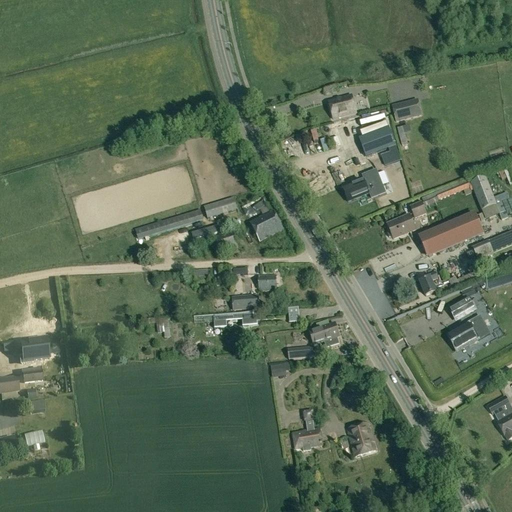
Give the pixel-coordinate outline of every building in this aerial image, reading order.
[(352,97),(329,103),(333,120),(356,114),(352,97)] [(391,106),(396,123),(422,116),(418,100),(391,106)] [(390,108),(373,113),(377,127),(394,122),(390,108)] [(347,142),(364,138),(363,133),(369,131),(366,117),(359,118),(360,126),(337,131),(338,136),(346,134),(347,142)] [(389,129),(359,141),(365,158),(396,146),(389,129)] [(423,202),(421,203),(423,209),(464,191),(466,197),(472,194),(471,190),(472,189),(471,186),(486,179),(484,173),(453,186),(422,199),(423,202)] [(377,200),(370,176),(337,185),(344,209),(377,200)] [(433,233),(420,238),(423,244),(423,245),(422,245),(427,257),(428,256),(428,257),(483,234),(479,226),(505,215),(490,178),(486,179),(471,186),(472,189),(482,212),(475,215),(433,233)] [(238,211),(234,199),(204,208),(208,220),(238,211)] [(270,214),(266,206),(262,199),(243,209),(247,217),(260,210),(264,217),(250,224),(260,243),(283,232),(273,213),(270,214)] [(423,209),(421,203),(420,202),(410,206),(415,219),(426,214),(423,209)] [(203,221),(200,211),(135,230),(138,240),(203,221)] [(410,216),(388,226),(394,240),(416,230),(410,216)] [(221,226),(192,234),(194,241),(205,238),(206,243),(215,240),(214,235),(223,233),(221,226)] [(220,254),(238,249),(233,232),(215,238),(220,254)] [(511,233),(511,232),(472,248),(477,261),(511,246),(511,233)] [(378,254),(389,283),(401,278),(395,262),(402,260),(397,247),(378,254)] [(477,273),(456,282),(458,287),(479,277),(477,273)] [(430,278),(420,283),(426,297),(436,293),(431,282),(438,279),(435,274),(429,276),(430,278)] [(276,276),(259,278),(260,292),(277,291),(276,276)] [(232,298),(233,312),(260,309),(259,296),(232,298)] [(469,297),(448,309),(455,322),(476,310),(469,297)] [(215,320),(215,312),(196,313),(196,321),(215,320)] [(230,321),(234,321),(234,325),(220,326),(221,337),(251,334),(250,324),(241,325),(240,315),(230,316),(230,321)] [(157,334),(164,333),(165,339),(171,338),(169,321),(166,321),(166,319),(156,320),(157,334)] [(481,319),(469,326),(478,342),(490,335),(481,319)] [(468,323),(446,336),(456,354),(478,342),(468,323)] [(313,334),(315,340),(321,338),(323,344),(339,338),(335,325),(319,331),(319,332),(313,334)] [(23,343),(24,352),(23,352),(24,358),(22,359),(23,365),(34,364),(34,361),(51,359),(48,340),(23,343)] [(252,342),(253,353),(265,352),(264,341),(252,342)] [(288,361),(314,358),(313,348),(287,351),(288,361)] [(289,363),(270,367),(272,379),(287,377),(286,373),(291,372),(289,363)] [(23,371),(25,384),(43,382),(41,369),(23,371)] [(18,380),(0,382),(0,392),(20,390),(18,380)] [(497,423),(505,438),(508,442),(511,439),(511,409),(505,397),(488,407),(492,416),(495,414),(499,422),(497,423)] [(29,403),(31,416),(45,414),(44,401),(29,403)] [(13,408),(1,409),(2,426),(14,425),(13,408)] [(295,452),(303,450),(303,452),(311,451),(311,449),(323,447),(320,429),(314,430),(313,422),(315,421),(313,411),(303,413),(304,423),(305,423),(307,431),(292,434),(292,435),(294,450),(295,450),(295,452)] [(376,452),(368,425),(348,431),(355,458),(376,452)] [(40,443),(47,442),(44,430),(25,434),(28,447),(33,446),(35,452),(42,450),(40,443)] [(0,455),(17,451),(14,438),(0,440),(0,455)]
